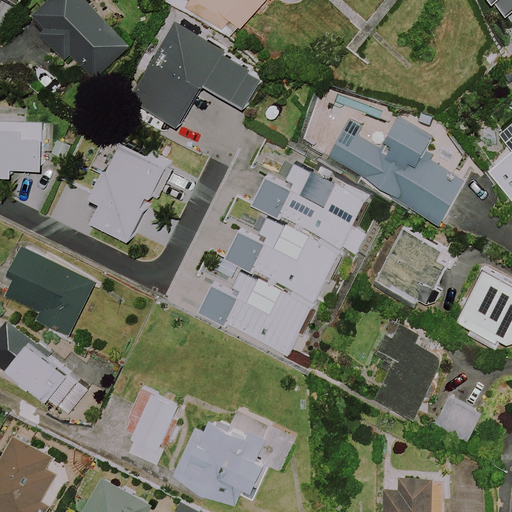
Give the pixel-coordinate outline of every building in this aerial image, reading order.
[(65,59),(73,51),(100,77),(132,45),(85,0),(54,0),(38,16),(46,25),(38,33),(65,59)] [(190,0),(186,6),(222,32),(231,20),(244,31),(270,0),(190,0)] [(511,0),(489,0),(505,18),(511,12),(511,0)] [(264,78),(173,22),(129,93),(180,124),(206,82),(246,106),(264,78)] [(433,136),(399,117),(380,151),(344,130),(328,158),(442,223),(466,181),(422,155),(433,136)] [(486,174),(511,202),(511,122),(498,136),(511,150),(486,174)] [(53,169),(55,129),(0,127),(0,175),(16,176),(16,167),(53,169)] [(170,163),(124,140),(97,194),(107,199),(97,218),(134,236),(170,163)] [(198,160),(169,144),(162,156),(192,172),(198,160)] [(283,215),(358,256),(370,233),(356,226),(372,195),(316,165),(312,173),(295,164),(284,184),(264,173),(248,204),(279,221),(283,215)] [(317,301),(340,251),(286,222),(284,227),(268,219),(257,240),(238,230),(224,257),(253,272),(254,269),(317,301)] [(460,258),(402,230),(376,281),(434,310),(460,258)] [(96,285),(26,248),(13,272),(19,276),(11,293),(43,309),(38,318),(70,335),(96,285)] [(511,283),(484,270),(459,322),(497,340),(506,322),(511,324),(511,283)] [(290,353),(314,303),(260,276),(258,280),(239,271),(230,290),(210,281),(195,312),(227,327),(229,324),(290,353)] [(0,326),(0,367),(67,418),(91,387),(4,322),(1,327),(0,326)] [(420,331),(400,322),(392,340),(384,336),(378,350),(395,358),(376,399),(416,417),(444,355),(416,342),(420,331)] [(180,404),(141,386),(123,426),(135,432),(133,438),(143,443),(138,455),(158,464),(166,449),(170,451),(183,422),(173,417),(180,404)] [(481,412),(448,397),(435,424),(468,440),(481,412)] [(264,443),(210,420),(205,433),(196,429),(176,477),(239,504),(242,495),(255,500),(270,463),(258,458),(264,443)] [(50,511),(70,463),(5,436),(0,448),(0,506),(0,511),(50,511)] [(149,511),(153,506),(92,474),(79,499),(86,503),(81,511),(149,511)] [(398,490),(380,489),(379,511),(430,511),(432,480),(399,478),(398,490)] [(206,511),(181,500),(175,511),(206,511)]
